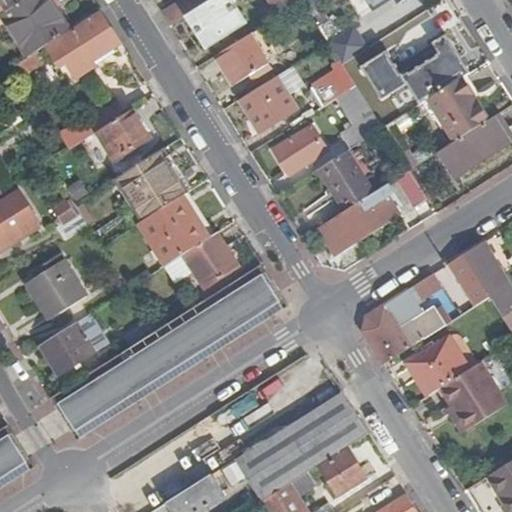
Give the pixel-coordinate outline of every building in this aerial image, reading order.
[(1,0),(9,10),(24,0),(1,0)] [(24,0),(9,10),(2,14),(30,58),(37,53),(47,47),(71,32),(51,0),(24,0)] [(189,15),(211,1),(209,0),(192,0),(190,1),(189,0),(183,0),(162,12),(171,26),(189,15)] [(212,0),(211,1),(189,15),(209,47),(247,23),(232,0),(212,0)] [(303,2),(301,0),(267,0),(278,18),(303,2)] [(314,0),(306,0),(303,2),(318,25),(327,19),(314,0)] [(350,0),(363,19),(376,10),(390,0),(350,0)] [(446,90),(463,80),(457,71),(471,62),(452,30),(449,32),(433,9),(401,30),(412,48),(417,45),(446,90)] [(71,32),(47,47),(61,69),(69,65),(77,78),(96,67),(93,64),(122,45),(101,13),(71,32)] [(262,28),(268,39),(275,34),(269,24),(262,28)] [(262,28),(218,56),(235,85),(250,76),(255,83),(273,71),(260,51),(271,44),(268,39),(262,28)] [(355,29),(331,46),(338,57),(344,67),(369,51),(355,29)] [(394,50),(363,65),(382,101),(413,86),(394,50)] [(30,58),(19,65),(27,77),(44,66),(37,53),(30,58)] [(344,67),(338,57),(327,64),(334,75),(313,89),(324,107),(336,100),(357,87),(344,67)] [(297,111),(277,79),(242,101),(263,133),(297,111)] [(454,145),(490,122),(464,79),(463,80),(446,90),(422,106),(434,126),(440,122),(454,145)] [(384,130),(357,87),(336,100),(353,127),(341,134),(351,150),(384,130)] [(99,134),(123,118),(113,102),(62,135),(72,151),(99,134)] [(133,112),(123,118),(99,134),(116,162),(151,140),(133,112)] [(511,134),(500,116),(490,122),(454,145),(441,153),(457,178),(511,143),(511,134)] [(312,126),(274,150),(291,177),(329,153),(312,126)] [(348,152),(319,170),(347,212),(376,194),(365,179),(351,156),(348,152)] [(409,152),(401,157),(411,172),(419,167),(409,152)] [(184,198),(188,195),(161,153),(118,180),(145,222),(184,198)] [(428,199),(411,172),(398,180),(416,208),(428,199)] [(402,214),(385,188),(376,194),(347,212),(319,230),(335,255),(336,256),(402,214)] [(0,256),(43,230),(20,193),(6,202),(0,205),(0,256)] [(185,256),(211,239),(184,198),(145,222),(140,226),(166,267),(185,256)] [(67,241),(90,227),(76,206),(72,199),(55,211),(65,227),(60,230),(67,241)] [(90,227),(99,221),(86,200),(76,206),(90,227)] [(211,239),(185,256),(207,290),(239,269),(218,235),(211,239)] [(511,285),(485,243),(464,256),(491,298),(505,320),(511,314),(511,285)] [(491,298),(464,256),(450,264),(471,298),(467,300),(473,309),(491,298)] [(49,274),(65,264),(62,259),(45,269),(49,274)] [(86,298),(65,264),(49,274),(29,287),(50,321),(86,298)] [(125,354),(53,400),(51,401),(76,442),(290,307),(264,267),(263,268),(200,307),(158,334),(125,354)] [(362,333),(384,366),(447,326),(434,307),(425,313),(420,305),(444,289),(434,274),(366,317),(362,333)] [(154,328),(158,334),(200,307),(196,301),(154,328)] [(117,306),(100,312),(104,325),(122,319),(117,306)] [(119,344),(125,354),(158,334),(154,328),(151,323),(119,344)] [(76,324),(41,346),(60,377),(95,354),(76,324)] [(441,388),(471,370),(449,336),(407,363),(428,397),(441,388)] [(306,475),(319,467),(347,449),(369,435),(343,393),(237,460),(263,502),(306,475)] [(458,416),(453,408),(448,410),(453,419),(458,416)] [(0,491),(35,469),(9,427),(0,431),(0,491)] [(347,449),(319,467),(330,484),(325,487),(332,497),(336,494),(338,498),(367,479),(347,449)] [(511,511),(511,462),(487,478),(509,511),(511,511)] [(223,471),(233,489),(247,480),(237,463),(223,471)] [(315,489),(306,475),(263,502),(269,511),(306,511),(299,500),(315,489)] [(212,476),(168,504),(172,511),(206,511),(227,499),(212,476)] [(418,511),(408,495),(382,511),(418,511)] [(314,511),(335,511),(329,502),(314,511)]
